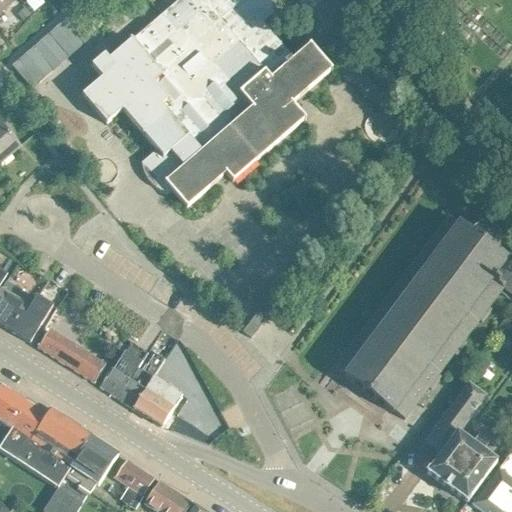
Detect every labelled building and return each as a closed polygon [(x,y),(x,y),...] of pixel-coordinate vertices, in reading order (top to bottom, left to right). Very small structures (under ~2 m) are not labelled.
[(0,0),(0,14),(14,3),(11,0),(0,0)] [(109,19),(92,0),(83,0),(34,45),(54,68),(109,19)] [(106,126),(122,112),(156,152),(141,165),(143,173),(147,181),(153,187),(159,192),(167,195),(171,192),(186,211),(188,209),(187,209),(225,176),(232,184),(305,121),(291,105),(330,72),(331,73),(332,72),(310,46),(308,47),(309,48),(293,61),(262,24),(273,15),(271,7),(267,0),(197,0),(192,5),(187,0),(181,0),(109,62),(105,57),(92,68),(106,84),(86,101),(83,97),(82,98),(106,126)] [(38,85),(52,73),(32,50),(18,62),(38,85)] [(64,66),(72,88),(85,83),(77,61),(64,66)] [(0,165),(20,149),(0,125),(0,165)] [(404,422),(417,405),(424,396),(504,290),(511,295),(511,267),(507,263),(507,262),(496,254),(499,245),(496,235),(488,229),(478,229),(470,235),(459,226),(458,227),(448,219),(335,369),(345,377),(344,379),(392,415),(393,414),(404,422)] [(20,324),(29,310),(0,291),(0,326),(10,333),(17,322),(20,324)] [(52,310),(37,301),(32,308),(31,307),(29,310),(20,324),(17,322),(10,333),(29,346),(40,329),(47,317),(52,310)] [(108,368),(122,349),(71,311),(57,330),(108,368)] [(247,327),(242,333),(251,340),(263,324),(255,317),(247,327)] [(143,325),(136,344),(157,351),(163,332),(143,325)] [(94,386),(104,369),(48,334),(37,350),(94,386)] [(138,371),(148,356),(131,345),(111,374),(110,373),(99,390),(117,402),(121,395),(122,396),(138,371)] [(152,381),(164,362),(154,356),(143,374),(138,371),(122,396),(121,395),(117,402),(133,412),(152,381)] [(197,374),(207,382),(217,371),(207,363),(197,374)] [(133,412),(162,430),(181,399),(152,381),(133,412)] [(449,413),(441,423),(425,445),(441,456),(429,473),(428,472),(426,475),(467,505),(496,465),(481,454),(488,445),(479,438),(473,447),(459,436),(486,399),(468,386),(449,413)] [(0,454),(4,457),(35,410),(0,387),(0,423),(12,431),(0,449),(0,454)] [(49,413),(37,406),(35,410),(4,457),(57,492),(91,440),(50,413),(49,413)] [(98,488),(107,474),(118,458),(91,440),(57,492),(81,507),(95,486),(98,488)] [(144,444),(132,461),(161,482),(173,465),(144,444)] [(478,511),(511,511),(511,453),(484,491),(472,507),(478,511)] [(135,511),(144,498),(154,482),(126,463),(114,481),(128,490),(120,502),(135,511)] [(10,494),(21,500),(27,488),(16,483),(10,494)] [(188,511),(192,506),(158,484),(147,501),(144,507),(151,511),(188,511)]
